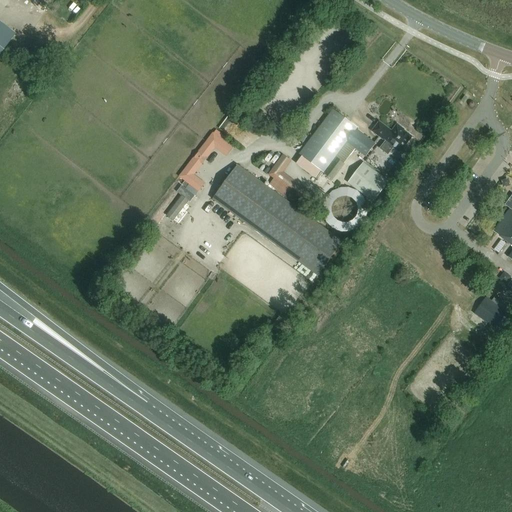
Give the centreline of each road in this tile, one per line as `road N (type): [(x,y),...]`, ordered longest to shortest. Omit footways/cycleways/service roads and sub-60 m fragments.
road 1 (motorway): [(0,340),(246,511)]
road 2 (motorway): [(144,408),(0,286)]
road 3 (motorway): [(291,511),(144,408)]
road 4 (motorway): [(144,408),(0,309)]
road 5 (secondary): [(511,58),(390,0)]
